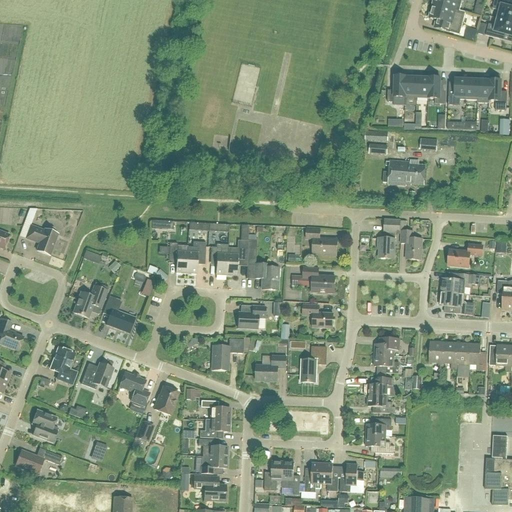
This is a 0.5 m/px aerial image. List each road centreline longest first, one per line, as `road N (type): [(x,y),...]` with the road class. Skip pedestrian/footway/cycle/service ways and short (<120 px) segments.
road 1 (residential): [(47,325),(62,287),(54,274),(16,259),(2,293),(8,309)]
road 2 (residential): [(353,276),(356,213),(438,217)]
road 3 (residential): [(511,58),(409,33),(417,0)]
road 4 (residential): [(47,325),(0,451)]
road 5 (residential): [(246,443),(336,447),(338,403)]
